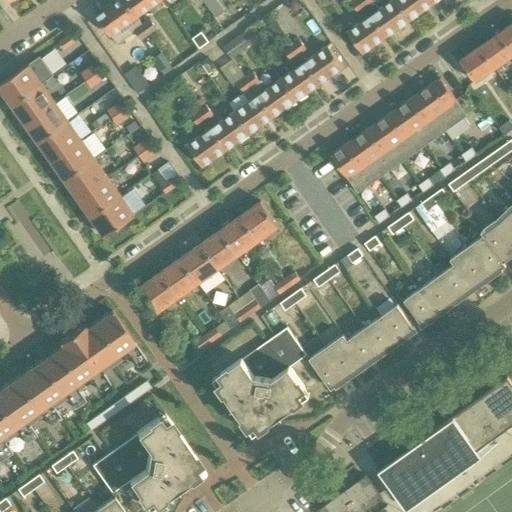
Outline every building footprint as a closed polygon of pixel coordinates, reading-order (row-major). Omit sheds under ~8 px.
[(124,0),(117,0),(95,16),(109,35),(135,16),(124,0)] [(124,0),(135,16),(146,9),(158,0),(124,0)] [(365,6),(360,0),(352,0),(350,1),(357,12),(365,6)] [(409,19),(395,0),(390,0),(378,9),(373,1),(365,6),(370,14),(386,35),(409,19)] [(432,3),(430,0),(395,0),(409,19),(432,3)] [(386,35),(370,14),(365,6),(357,12),(363,19),(347,31),(362,52),(386,35)] [(141,25),(149,35),(156,30),(150,22),(148,20),(141,25)] [(511,22),(498,32),(511,51),(511,22)] [(141,40),(149,35),(141,25),(134,30),(141,40)] [(192,38),(199,48),(208,41),(201,32),(192,38)] [(511,53),(511,51),(498,32),(479,46),(494,66),(511,53)] [(64,49),(74,41),(72,38),(69,34),(59,42),(64,49)] [(232,60),(252,45),(244,35),(224,49),(232,60)] [(298,39),(292,43),(299,55),(306,50),(305,49),(305,48),(298,39)] [(291,60),(299,55),(292,43),(283,49),(290,59),(291,59),(291,60)] [(311,56),(304,62),(318,83),(342,66),(327,45),(314,55),(311,56)] [(494,66),(479,46),(460,60),(474,80),(494,66)] [(170,65),(161,52),(152,59),(160,71),(170,65)] [(297,67),(280,78),(295,99),(318,83),(304,62),(297,67)] [(42,83),(28,63),(0,83),(0,88),(11,104),(42,83)] [(127,72),(141,87),(150,79),(135,64),(127,72)] [(86,80),(96,73),(95,71),(91,65),(81,73),(86,80)] [(252,71),(244,76),(251,86),(259,81),(252,71)] [(95,83),(101,79),(96,73),(86,80),(90,87),(95,83)] [(244,76),(236,82),(243,92),(251,86),(244,76)] [(453,95),(440,77),(418,93),(444,131),(467,115),(453,95)] [(265,89),(257,95),(272,116),(295,99),(280,78),(265,89)] [(55,101),(42,83),(11,104),(24,123),(55,101)] [(444,131),(418,93),(396,108),(423,146),(444,131)] [(249,100),(234,111),(249,132),(272,116),(257,95),(249,100)] [(68,120),(55,101),(24,123),(37,141),(68,120)] [(122,110),(117,103),(107,110),(112,117),(122,110)] [(206,105),(198,110),(205,120),(213,114),(206,105)] [(423,146),(396,108),(374,123),(401,161),(423,146)] [(117,124),(127,117),(122,110),(112,117),(117,124)] [(198,110),(190,115),(197,125),(205,120),(198,110)] [(234,111),(210,128),(220,141),(225,149),(249,132),(234,111)] [(511,127),(511,123),(509,119),(499,126),(504,134),(511,127)] [(51,160),(81,139),(68,120),(37,141),(51,160)] [(132,121),(123,128),(127,135),(137,127),(132,121)] [(401,161),(374,123),(353,138),(379,176),(401,161)] [(203,133),(187,144),(202,166),(225,149),(220,141),(210,128),(203,133)] [(357,192),(379,176),(353,138),(330,154),(357,192)] [(64,179),(94,157),(81,139),(51,160),(64,179)] [(511,140),(511,139),(489,154),(495,161),(511,148),(511,140)] [(149,147),(144,140),(133,147),(138,154),(149,147)] [(153,154),(149,147),(138,154),(143,161),(153,154)] [(466,161),(476,154),(471,147),(461,154),(466,161)] [(495,161),(489,154),(469,168),(474,176),(495,161)] [(95,185),(107,176),(95,159),(94,157),(64,179),(77,197),(95,185)] [(454,169),(449,162),(439,169),(444,176),(454,169)] [(474,176),(469,168),(448,183),(453,191),(468,180),(474,176)] [(120,195),(107,176),(95,185),(77,197),(90,216),(95,212),(120,195)] [(433,184),(428,177),(417,184),(422,192),(433,184)] [(175,185),(170,178),(160,185),(165,192),(175,185)] [(442,188),(431,195),(436,203),(447,195),(442,188)] [(401,207),(411,200),(406,192),(396,200),(401,207)] [(134,214),(120,195),(95,212),(90,216),(95,224),(104,235),(117,226),(134,214)] [(436,203),(431,195),(420,203),(426,210),(436,203)] [(260,201),(240,215),(257,240),(278,226),(260,201)] [(511,205),(497,218),(511,237),(511,205)] [(389,215),(384,208),(374,215),(379,222),(389,215)] [(408,211),(398,219),(403,226),(413,219),(408,211)] [(240,215),(220,229),(237,254),(257,240),(240,215)] [(511,254),(511,237),(497,218),(481,231),(483,234),(503,261),(511,255),(511,254)] [(403,226),(398,219),(387,226),(392,234),(403,226)] [(220,229),(200,243),(217,268),(237,254),(220,229)] [(503,261),(483,234),(466,246),(488,276),(505,264),(503,261)] [(369,250),(380,242),(374,235),(364,243),(369,250)] [(200,243),(180,257),(197,282),(217,268),(200,243)] [(488,276),(466,246),(450,258),(453,262),(471,288),(488,276)] [(352,262),(362,255),(357,247),(346,255),(352,262)] [(180,257),(160,271),(177,296),(197,282),(180,257)] [(453,262),(436,274),(455,300),(471,288),(453,262)] [(334,264),(323,271),(328,279),(339,271),(334,264)] [(208,288),(226,276),(222,269),(203,282),(208,288)] [(177,296),(160,271),(139,286),(157,311),(177,296)] [(299,278),(294,271),(284,278),(290,286),(300,279),(299,278)] [(328,279),(323,271),(313,279),(318,286),(328,279)] [(436,274),(420,286),(438,312),(455,300),(436,274)] [(290,286),(284,278),(273,285),(279,293),(290,286)] [(248,291),(238,298),(250,314),(260,307),(260,306),(269,300),(257,283),(248,290),(248,291)] [(438,312),(420,286),(403,298),(422,324),(438,312)] [(300,287),(290,295),(295,302),(306,295),(300,287)] [(295,302),(290,295),(279,302),(285,310),(295,302)] [(250,314),(238,298),(218,312),(224,319),(230,327),(230,328),(250,314)] [(397,304),(380,316),(398,341),(414,329),(397,304)] [(110,308),(0,383),(0,457),(1,459),(11,453),(3,441),(18,431),(26,442),(36,436),(28,424),(43,414),(51,425),(60,419),(52,406),(67,396),(75,407),(85,401),(77,389),(92,380),(99,391),(109,384),(102,373),(115,364),(128,354),(136,366),(146,359),(110,308)] [(380,316),(363,327),(381,352),(398,341),(380,316)] [(270,379),(289,366),(306,354),(286,326),(274,335),(269,339),(242,358),(253,374),(270,379)] [(205,334),(210,342),(221,335),(220,334),(215,327),(205,334)] [(381,352),(363,327),(347,339),(364,364),(381,352)] [(200,349),(210,342),(205,334),(194,341),(200,349)] [(343,334),(326,346),(347,376),(364,364),(347,339),(343,334)] [(347,376),(326,346),(309,358),(330,388),(347,376)] [(253,374),(242,358),(241,357),(220,372),(225,379),(218,384),(238,413),(248,426),(255,421),(259,428),(274,418),(302,398),(297,392),(304,387),(289,366),(270,379),(268,395),(251,393),(253,374)] [(253,374),(251,393),(268,395),(270,379),(253,374)] [(394,489),(402,501),(511,424),(511,385),(506,378),(376,469),(392,491),(394,489)] [(140,394),(150,387),(145,380),(135,387),(140,394)] [(140,394),(135,387),(125,394),(130,401),(140,394)] [(125,394),(115,401),(120,408),(130,401),(125,394)] [(120,408),(115,401),(105,408),(110,415),(120,408)] [(105,408),(95,415),(100,422),(110,415),(105,408)] [(95,415),(85,422),(90,429),(95,425),(100,422),(95,415)] [(163,471),(144,468),(127,480),(142,501),(149,496),(154,503),(182,483),(196,473),(191,466),(198,461),(188,447),(168,419),(161,424),(156,417),(135,432),(135,433),(148,450),(167,452),(163,471)] [(148,450),(135,433),(111,450),(108,452),(104,455),(91,464),(111,492),(127,480),(144,468),(148,450)] [(60,457),(65,465),(76,457),(71,450),(60,457)] [(148,450),(144,468),(163,471),(167,452),(148,450)] [(65,465),(60,457),(50,465),(55,472),(65,465)] [(27,481),(32,488),(42,481),(37,474),(27,481)] [(318,511),(366,511),(383,501),(366,476),(364,478),(317,511),(318,511)] [(32,488),(27,481),(16,489),(21,496),(32,488)] [(96,508),(98,511),(124,511),(113,496),(96,508)] [(0,511),(9,504),(4,497),(0,499),(0,511)]
